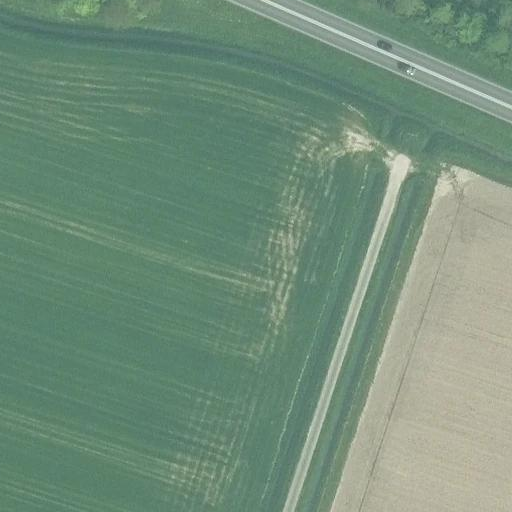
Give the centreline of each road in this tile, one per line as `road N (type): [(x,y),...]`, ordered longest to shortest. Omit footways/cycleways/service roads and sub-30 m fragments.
road 1 (unclassified): [(282,511),(403,136)]
road 2 (trunk): [(257,0),(511,109)]
